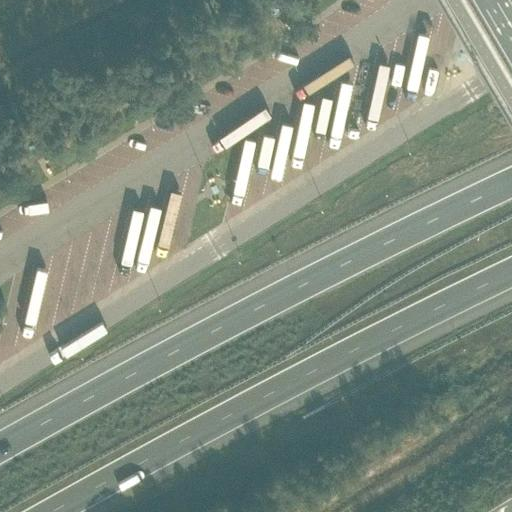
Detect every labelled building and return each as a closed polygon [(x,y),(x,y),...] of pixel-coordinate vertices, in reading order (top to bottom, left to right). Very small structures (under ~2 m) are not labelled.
[(374,43),(369,74),(353,71),(351,79),(336,76),(334,88),(318,85),(313,115),(299,112),(295,138),(322,143),(323,140),(337,142),(338,135),(355,138),(359,111),(378,114),(380,102),(395,104),(405,48),(374,43)] [(136,145),(197,106),(190,96),(129,134),(136,145)] [(255,140),(241,137),(226,199),(239,202),(251,154),(266,157),(273,128),(259,125),(255,140)] [(62,191),(119,158),(112,146),(55,180),(62,191)] [(190,226),(200,171),(185,168),(181,188),(163,184),(151,249),(166,252),(171,223),(190,226)] [(30,271),(11,268),(1,331),(15,333),(16,327),(35,330),(38,305),(54,307),(55,302),(73,304),(81,249),(68,247),(67,256),(50,254),(48,268),(30,265),(30,271)]
